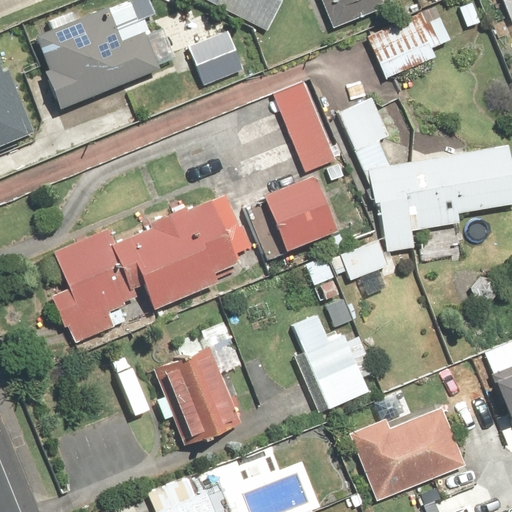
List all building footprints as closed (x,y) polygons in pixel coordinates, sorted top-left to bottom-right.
[(75,7),(37,20),(53,67),(45,70),(58,106),(180,63),(168,28),(151,34),(144,16),(168,8),(164,0),(128,0),(78,17),(75,7)] [(282,0),(205,0),(266,32),(282,0)] [(390,0),(324,0),(335,26),(392,2),(390,0)] [(511,0),(502,0),(510,17),(499,22),(508,42),(511,39),(511,0)] [(451,38),(436,4),(368,35),(388,78),(436,57),(432,47),(451,38)] [(333,59),(309,69),(327,111),(363,95),(351,66),(338,72),(333,59)] [(0,143),(37,129),(11,62),(0,66),(0,64),(0,143)] [(307,81),(275,94),(306,171),(338,158),(307,81)] [(363,100),(338,111),(364,169),(389,157),(363,100)] [(511,164),(508,143),(371,168),(386,251),(415,245),(412,227),(462,218),(460,209),(511,199),(511,164)] [(317,171),(265,192),(288,248),(340,226),(317,171)] [(61,300),(78,341),(222,280),(218,268),(255,253),(229,192),(192,208),(188,199),(153,214),(157,223),(118,239),(112,223),(55,247),(75,295),(61,300)] [(390,262),(379,237),(331,258),(338,274),(347,270),(351,279),(390,262)] [(318,314),(295,325),(305,349),(294,354),(320,411),(368,389),(363,378),(376,373),(359,336),(348,340),(344,332),(329,339),(318,314)] [(211,345),(156,367),(188,445),(242,424),(211,345)] [(511,409),(511,372),(499,379),(511,409)] [(387,416),(350,431),(379,499),(464,463),(441,408),(392,428),(387,416)] [(275,438),(216,459),(228,492),(286,471),(275,438)] [(480,460),(435,479),(443,498),(488,479),(480,460)] [(236,511),(232,502),(216,509),(208,489),(190,497),(183,479),(149,493),(156,509),(149,511),(236,511)]
